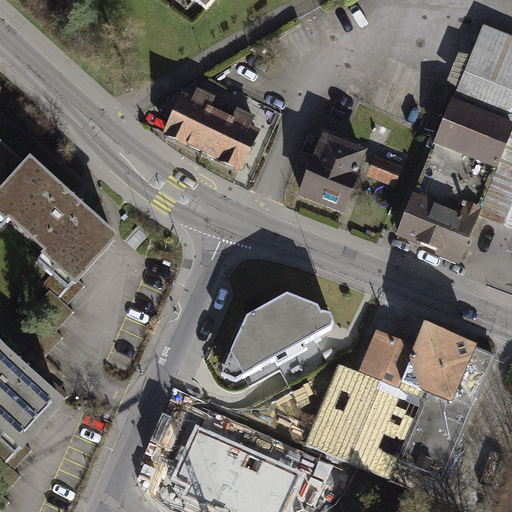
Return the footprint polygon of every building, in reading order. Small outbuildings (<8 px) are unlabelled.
[(194,0),(206,11),(215,0),(194,0)] [(511,128),(511,131),(479,213),(511,226),(511,40),(483,29),(452,104),(511,128)] [(192,102),(185,98),(167,135),(203,153),(221,116),(209,110),(214,100),(197,92),(192,102)] [(511,131),(511,128),(452,104),(399,235),(460,260),(479,213),(511,131)] [(232,121),(221,116),(203,153),(239,170),(257,133),(249,129),(254,119),(237,111),(232,121)] [(325,139),(302,196),(341,212),(358,172),(355,170),(362,154),(325,139)] [(25,169),(0,146),(0,200),(32,165),(30,164),(25,169)] [(397,171),(378,163),(373,174),(392,182),(397,171)] [(115,241),(32,165),(0,200),(0,209),(60,265),(78,281),(115,241)] [(21,336),(45,358),(63,338),(56,332),(74,312),(67,306),(85,287),(78,281),(60,265),(42,285),(49,291),(31,311),(38,317),(21,336)] [(247,320),(230,357),(242,379),(275,361),(278,367),(307,351),(304,345),(331,330),(333,323),(330,317),(323,315),(322,316),(317,309),(287,297),(247,320)] [(494,357),(425,328),(415,352),(380,337),(364,376),(339,366),(306,446),(465,511),(489,511),(511,459),(511,454),(462,434),(494,357)] [(62,405),(0,349),(0,422),(7,429),(25,445),(62,405)] [(0,511),(10,502),(3,496),(21,477),(14,471),(32,451),(25,445),(7,429),(0,437),(0,511)] [(238,506),(245,511),(269,511),(283,496),(290,502),(297,494),(241,448),(238,451),(228,443),(226,446),(209,431),(202,439),(198,435),(193,441),(195,444),(188,452),(204,465),(204,475),(239,505),(238,506)] [(316,488),(305,501),(315,509),(326,496),(316,488)]
